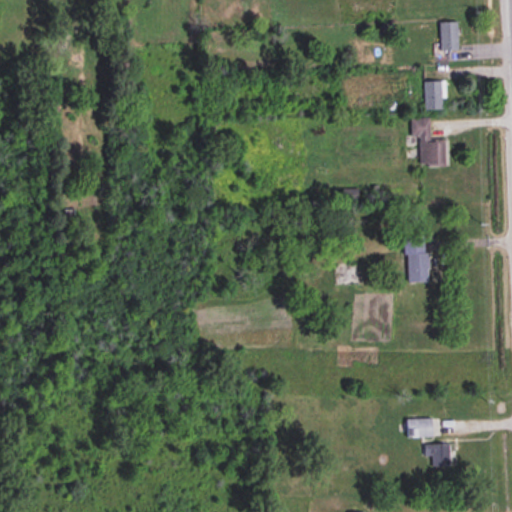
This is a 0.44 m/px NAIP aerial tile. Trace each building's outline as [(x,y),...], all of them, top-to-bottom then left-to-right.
[(457,21),(439,21),(439,51),(457,51),(457,21)] [(443,80),(423,80),(423,109),(443,109),(443,80)] [(428,118),(410,118),(410,137),(419,137),(419,166),(443,166),(443,139),(428,139),(428,118)] [(343,201),(355,201),(356,191),(343,190),(343,201)] [(406,253),(406,283),(427,283),(427,253),(406,253)] [(405,437),(432,437),(432,419),(405,419),(405,437)] [(431,455),(431,466),(449,465),(448,444),(425,445),(425,456),(431,455)]
